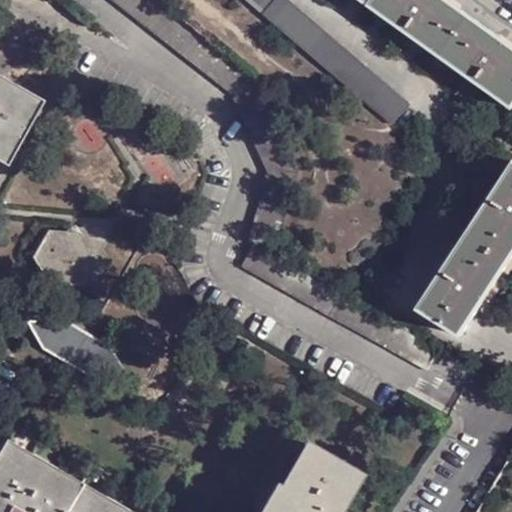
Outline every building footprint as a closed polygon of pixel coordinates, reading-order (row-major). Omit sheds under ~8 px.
[(166,0),(122,0),(233,91),(231,94),(267,176),(264,176),(244,239),(249,242),(273,254),(298,173),(251,71),(166,0)] [(245,0),(389,125),(406,104),(285,0),(245,0)] [(511,50),(442,0),(361,0),(510,107),(511,104),(511,50)] [(11,151),(36,106),(12,93),(16,87),(2,80),(0,82),(0,163),(3,165),(11,151)] [(511,165),(418,311),(457,336),(511,252),(511,165)] [(38,263),(46,278),(51,278),(53,281),(57,282),(59,286),(76,287),(91,261),(84,251),(85,248),(79,237),(65,237),(63,240),(50,238),(38,263)] [(425,369),(438,345),(273,254),(249,242),(238,264),(425,369)] [(126,381),(112,359),(56,327),(30,327),(41,351),(97,381),(126,381)] [(117,511),(3,445),(0,451),(0,511),(117,511)] [(336,511),(357,476),(304,445),(265,511),(336,511)]
